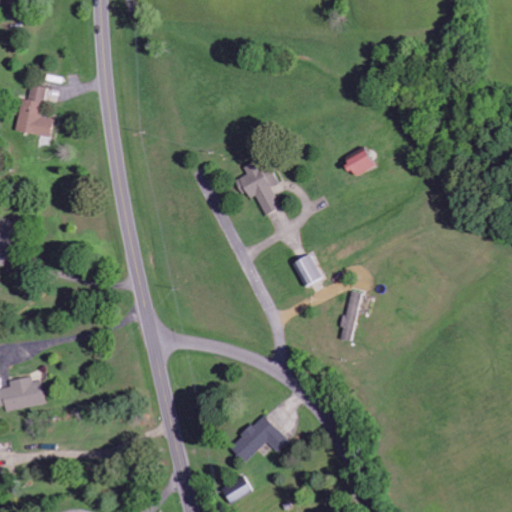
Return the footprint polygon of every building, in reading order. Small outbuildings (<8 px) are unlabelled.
[(17,130),(52,137),(55,120),(42,117),(49,88),(33,85),(30,100),(24,99),(17,130)] [(342,161),(348,177),(374,168),(368,152),(342,161)] [(283,207),(273,187),(279,184),(265,156),(244,166),(248,175),(237,180),(247,200),(257,196),(266,215),(283,207)] [(322,280),(313,255),(295,261),(305,287),(322,280)] [(364,294),(352,291),(341,339),(353,342),(364,294)] [(9,413),(48,404),(42,376),(12,383),(12,387),(0,389),(0,407),(8,406),(9,413)] [(269,442),(280,452),(291,442),(266,415),(231,447),(246,463),(269,442)] [(255,491),(245,476),(223,490),(232,505),(255,491)]
